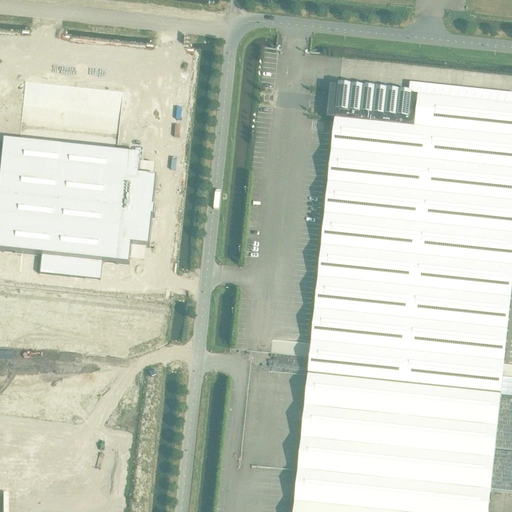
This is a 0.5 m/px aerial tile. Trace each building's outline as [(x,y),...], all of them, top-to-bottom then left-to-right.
[(335,122),(308,377),(500,397),(511,285),(511,107),(411,97),(411,95),(339,87),(338,89),(330,88),(327,121),(335,122)] [(2,142),(0,160),(0,252),(41,257),(39,275),(101,282),(103,264),(130,267),(130,261),(132,247),(146,249),(150,249),(153,219),(155,219),(156,209),(154,209),(157,179),(154,179),(139,177),(141,164),(141,157),(117,154),(19,144),(2,142)] [(155,322),(154,336),(164,337),(165,323),(155,322)] [(500,397),(308,377),(294,511),(488,511),(501,397),(500,397)] [(0,398),(0,511),(124,511),(132,439),(141,440),(141,439),(139,439),(141,414),(143,415),(143,414),(0,398)]
